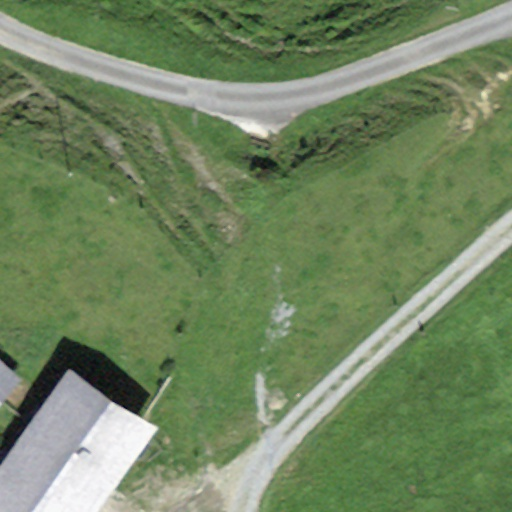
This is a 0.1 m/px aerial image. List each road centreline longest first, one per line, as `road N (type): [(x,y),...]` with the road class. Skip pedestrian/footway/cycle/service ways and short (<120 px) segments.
road 1 (track): [(0,33),(91,74),(272,114),(511,29)]
road 2 (track): [(511,241),(300,417),(245,511)]
